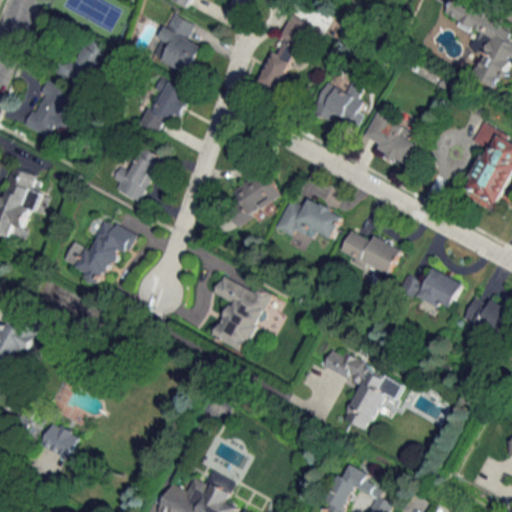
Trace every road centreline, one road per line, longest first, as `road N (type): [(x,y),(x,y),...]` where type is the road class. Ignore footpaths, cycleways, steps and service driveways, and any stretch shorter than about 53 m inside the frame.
road 1 (residential): [(511,264),(222,104)]
road 2 (residential): [(257,0),(158,290)]
